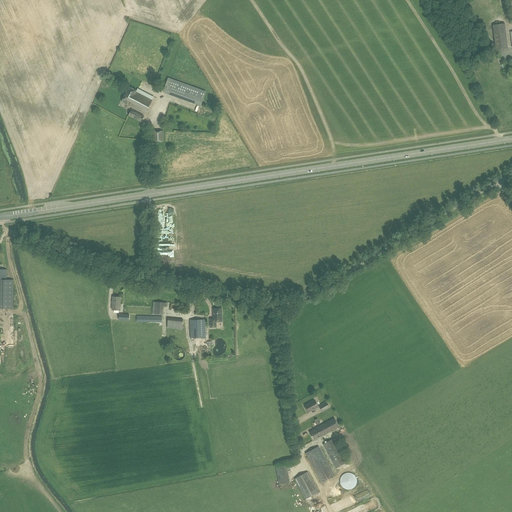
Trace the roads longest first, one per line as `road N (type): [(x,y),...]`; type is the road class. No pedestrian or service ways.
road 1 (unclassified): [(511,173),(299,299),(275,305),(92,262),(0,222)]
road 2 (primary): [(0,217),(511,139)]
